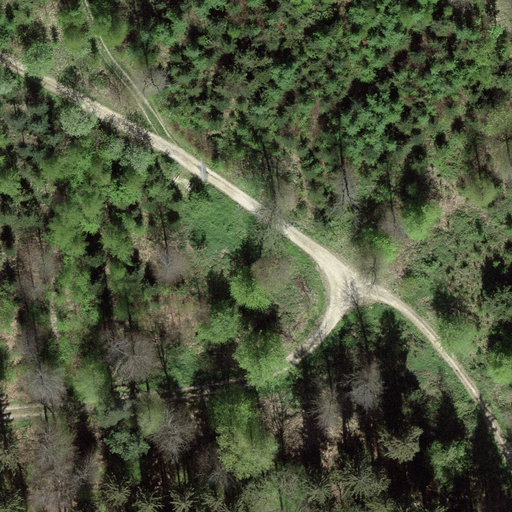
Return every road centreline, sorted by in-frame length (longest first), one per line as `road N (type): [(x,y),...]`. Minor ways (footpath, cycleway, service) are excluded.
road 1 (track): [(0,414),(252,382),(295,366),(340,310),(341,282),(328,256),(185,159),(0,55)]
road 2 (track): [(328,256),(424,323),(472,380),(511,454)]
road 3 (track): [(81,0),(185,159)]
